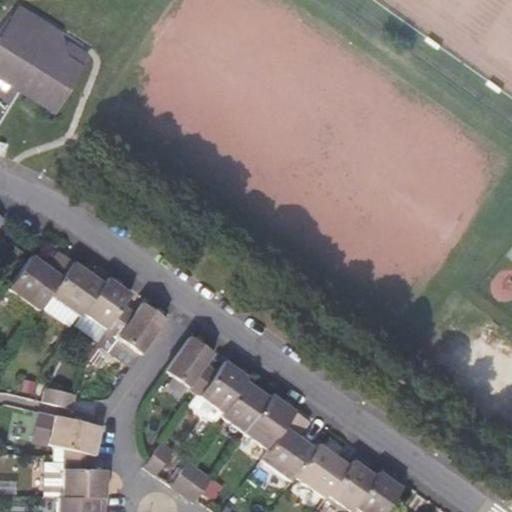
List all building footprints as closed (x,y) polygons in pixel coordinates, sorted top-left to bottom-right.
[(15,14),(5,30),(21,40),(45,32),(15,14)] [(79,71),(78,70),(85,60),(65,47),(60,49),(57,39),(45,32),(21,40),(5,30),(0,37),(0,116),(15,97),(50,118),(79,71)] [(46,268),(30,256),(6,289),(36,311),(39,307),(48,296),(72,263),(57,253),(46,268)] [(88,275),(72,263),(48,296),(77,318),(81,313),(106,279),(93,269),(88,275)] [(84,315),(104,329),(120,306),(128,295),(106,279),(81,313),(84,315)] [(77,318),(48,296),(39,307),(69,329),(77,318)] [(163,320),(139,303),(132,314),(120,306),(104,329),(93,345),(127,369),(163,320)] [(73,330),(93,345),(104,329),(84,315),(73,330)] [(210,354),(198,345),(188,338),(163,373),(194,394),(198,398),(216,373),(203,364),(210,354)] [(198,398),(221,414),(243,383),(246,379),(223,363),(216,373),(198,398)] [(217,418),(239,434),(265,398),(243,383),(221,414),(217,418)] [(68,410),(72,395),(43,390),(40,403),(68,410)] [(239,434),(263,451),(292,412),(267,395),(265,398),(239,434)] [(313,450),(296,438),(307,423),(292,412),(263,451),(257,461),(289,484),(293,477),(313,450)] [(98,427),(52,416),(45,445),(51,446),(64,449),(91,456),(94,441),(98,427)] [(141,469),(154,478),(171,453),(159,443),(145,463),(141,469)] [(104,471),(91,470),(91,456),(64,449),(51,446),(49,455),(45,455),(43,498),(55,498),(60,498),(103,499),(103,491),(104,471)] [(293,477),(323,499),(326,495),(350,460),(338,452),(334,458),(316,446),(313,450),(293,477)] [(372,477),(350,460),(326,495),(348,511),(352,506),(372,477)] [(197,472),(185,463),(167,488),(179,496),(197,472)] [(209,481),(206,479),(197,472),(179,496),(191,504),(194,500),(209,481)] [(383,511),(400,489),(376,472),(372,477),(352,506),(359,511),(383,511)] [(102,511),(103,499),(60,498),(55,498),(54,511),(102,511)]
